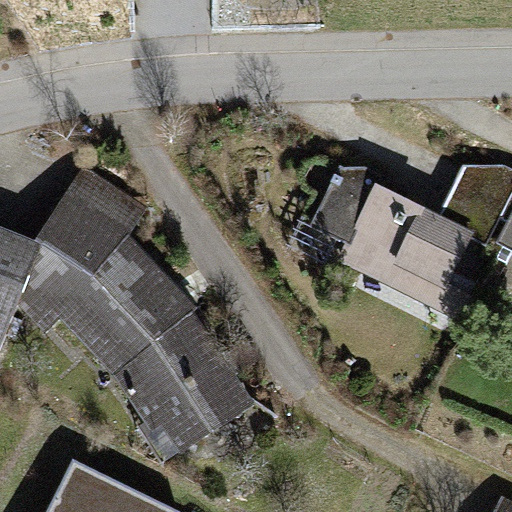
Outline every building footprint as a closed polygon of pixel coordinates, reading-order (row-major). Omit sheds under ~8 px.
[(509,223),(511,216),(511,170),(505,167),(495,168),(492,174),(480,168),(470,169),(456,198),(509,223)] [(335,180),(313,225),(349,244),(342,259),(363,269),(364,264),(401,282),(404,275),(435,291),(438,285),(447,290),(472,240),(386,198),(393,185),(367,170),(358,171),(351,187),(335,180)] [(41,251),(23,296),(51,326),(64,314),(118,371),(130,390),(126,392),(133,403),(137,399),(153,424),(171,411),(190,441),(241,407),(181,315),(161,304),(166,290),(115,239),(122,226),(73,194),(39,248),(41,251)] [(511,216),(509,223),(498,243),(504,246),(511,250),(511,216)] [(504,246),(498,243),(490,239),(482,257),(495,263),(504,246)] [(0,351),(23,296),(41,251),(39,248),(37,255),(0,240),(0,351)] [(48,511),(172,511),(73,463),(48,511)]
